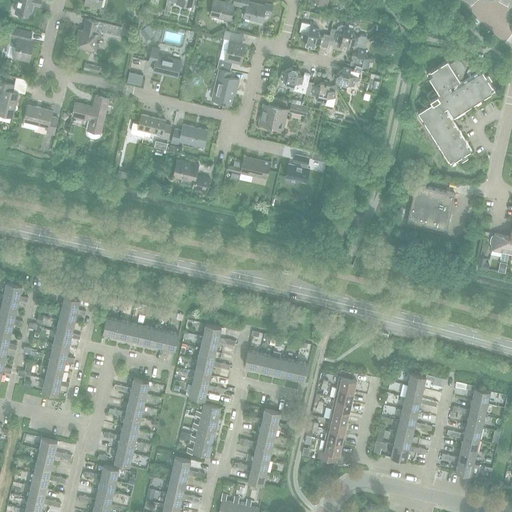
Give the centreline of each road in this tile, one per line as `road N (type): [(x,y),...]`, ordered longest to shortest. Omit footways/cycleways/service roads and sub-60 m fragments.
road 1 (tertiary): [(511,351),(0,226)]
road 2 (residential): [(64,73),(234,118),(243,115),(262,44),(280,47)]
road 3 (residential): [(376,379),(362,457),(428,474)]
road 4 (residential): [(203,511),(242,383)]
